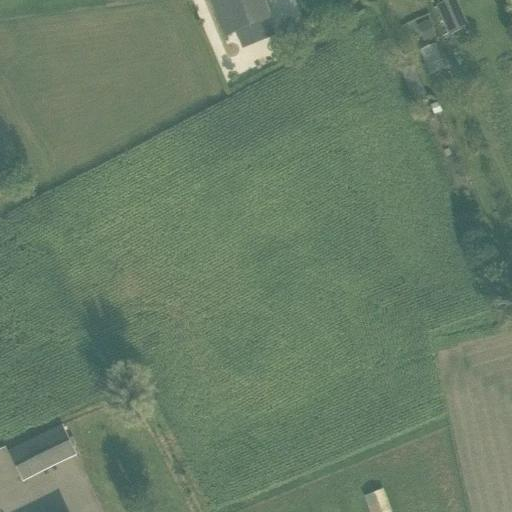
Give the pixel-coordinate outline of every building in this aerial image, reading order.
[(211,0),(227,36),(270,19),(262,0),(211,0)] [(449,36),(469,28),(457,0),(449,0),(436,6),(449,36)] [(429,22),(417,27),(424,44),(436,39),(429,22)] [(441,114),(437,104),(430,107),(434,117),(441,114)] [(64,428),(45,437),(58,462),(76,453),(69,439),(64,428)] [(364,497),(369,508),(387,501),(383,490),(364,497)]
